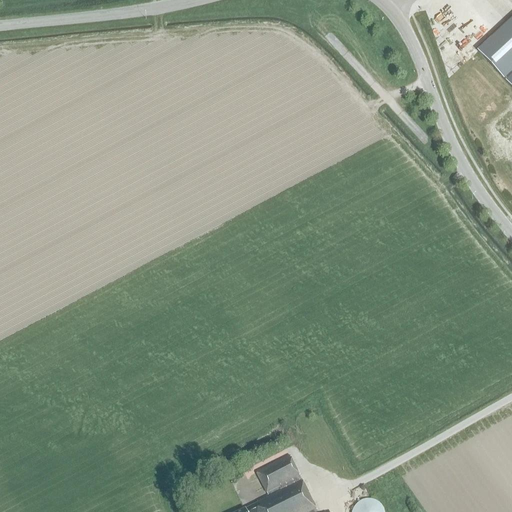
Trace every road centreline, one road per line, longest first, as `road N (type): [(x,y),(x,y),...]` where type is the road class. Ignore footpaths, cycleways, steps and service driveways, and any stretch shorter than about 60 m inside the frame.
road 1 (tertiary): [(511,233),(463,168),(393,12)]
road 2 (tertiary): [(0,25),(194,0)]
